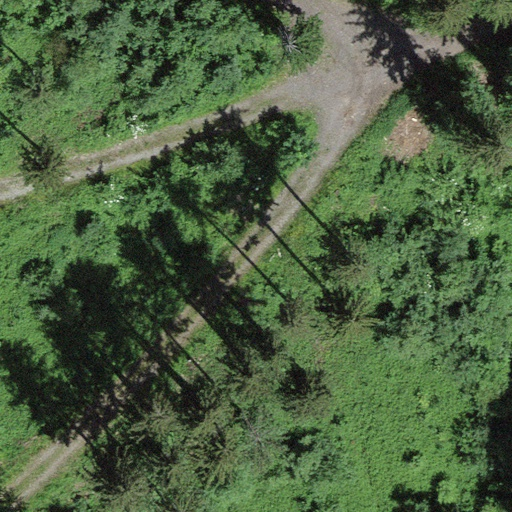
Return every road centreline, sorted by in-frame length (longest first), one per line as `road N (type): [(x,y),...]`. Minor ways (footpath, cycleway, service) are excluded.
road 1 (track): [(0,510),(78,440),(364,89)]
road 2 (track): [(364,89),(0,190)]
road 3 (track): [(364,89),(427,49),(511,14)]
road 4 (track): [(427,49),(304,0)]
